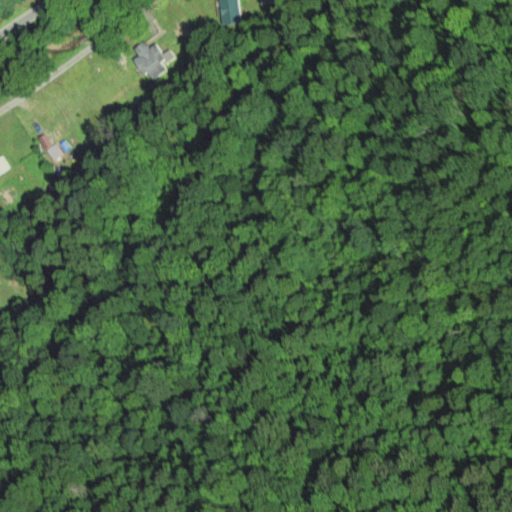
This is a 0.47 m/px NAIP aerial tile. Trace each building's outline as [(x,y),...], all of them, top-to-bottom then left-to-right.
[(220,0),(239,0),(243,24),(224,26),(220,0)] [(276,0),(259,0),(261,8),(277,5),(276,0)] [(150,49),(155,45),(162,55),(169,51),(174,58),(165,65),(163,62),(162,63),(167,70),(166,71),(166,72),(156,79),(152,81),(147,74),(144,76),(134,61),(139,56),(135,50),(145,43),(150,49)] [(38,138),(44,134),(51,146),(45,150),(38,138)] [(0,158),(3,157),(9,169),(0,174),(0,158)]
